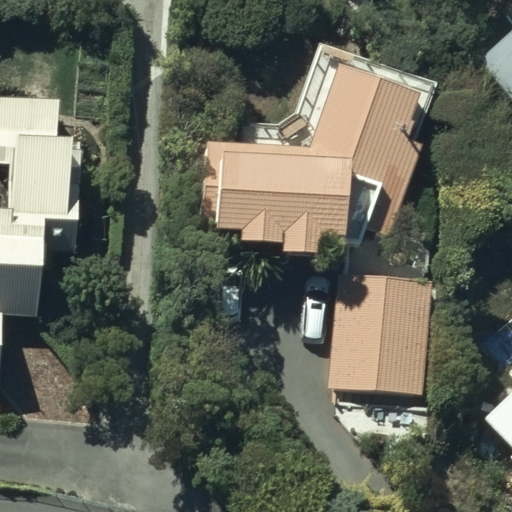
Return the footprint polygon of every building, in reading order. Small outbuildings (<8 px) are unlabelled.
[(511,24),(470,64),(511,108),(511,24)] [(202,153),(199,238),(223,238),(223,248),(259,249),(259,262),(361,266),(368,243),(391,249),(420,154),(399,147),(417,86),(318,57),(289,156),(202,153)] [(0,319),(25,320),(27,254),(61,255),(65,147),(48,147),(49,103),(0,101),(0,319)] [(423,283),(329,278),(323,391),(416,396),(423,283)] [(511,381),(468,422),(511,468),(511,381)]
